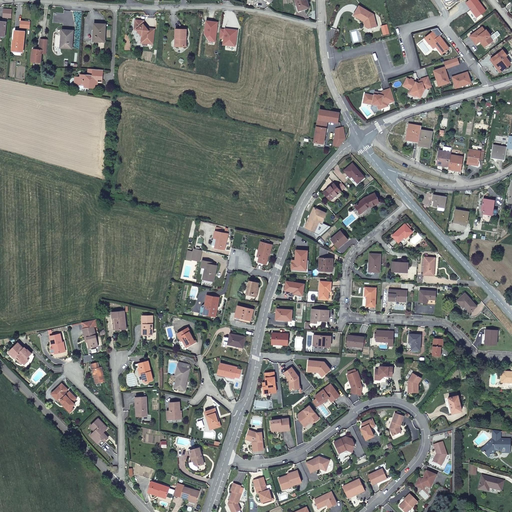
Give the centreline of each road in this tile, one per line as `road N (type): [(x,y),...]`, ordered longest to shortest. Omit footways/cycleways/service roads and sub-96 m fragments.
road 1 (residential): [(227,456),(267,464),(304,454),(368,404),(414,407),(427,437),(421,459),(365,511)]
road 2 (residential): [(410,202),(350,254),(342,316),(436,321),(469,349),(511,357)]
road 3 (residential): [(325,61),(377,45),(386,75),(414,67),(405,28),(439,19),(489,87)]
road 4 (residential): [(125,7),(228,5),(322,26)]
road 5 (residential): [(117,484),(0,364)]
road 6 (residential): [(275,276),(308,192),(359,138)]
road 7 (residential): [(410,202),(511,314)]
road 8 (residential): [(240,413),(275,276)]
road 9 (residential): [(359,138),(395,117),(489,87)]
road 10 (residential): [(378,165),(422,182),(465,184),(511,170)]
road 11 (residential): [(0,3),(125,7)]
